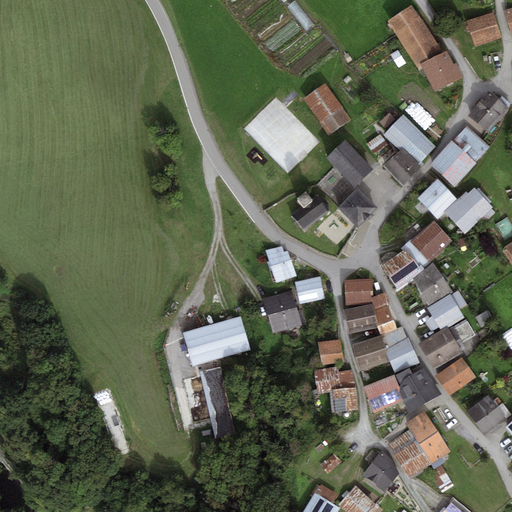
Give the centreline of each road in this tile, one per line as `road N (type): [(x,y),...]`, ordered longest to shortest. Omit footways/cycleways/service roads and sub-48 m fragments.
road 1 (unclassified): [(293,248),(258,219),(211,153),(151,0)]
road 2 (residential): [(511,489),(498,458),(432,378),(362,257)]
road 3 (residential): [(362,257),(378,221),(443,144),(476,89),(502,83),(506,41)]
